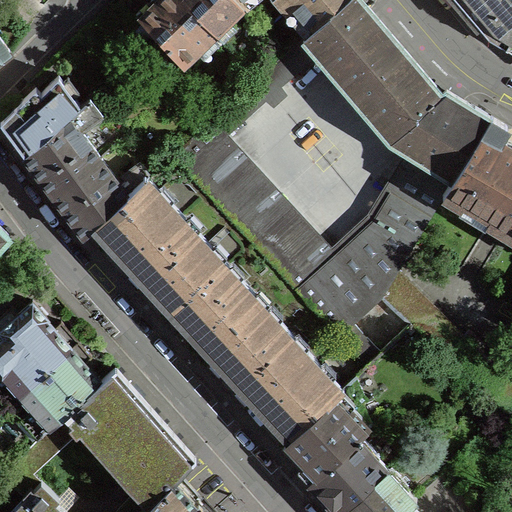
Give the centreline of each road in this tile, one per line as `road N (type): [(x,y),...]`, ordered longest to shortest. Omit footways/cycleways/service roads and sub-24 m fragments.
road 1 (residential): [(0,175),(293,511)]
road 2 (residential): [(415,0),(466,58),(511,89)]
road 3 (residential): [(0,91),(94,0)]
